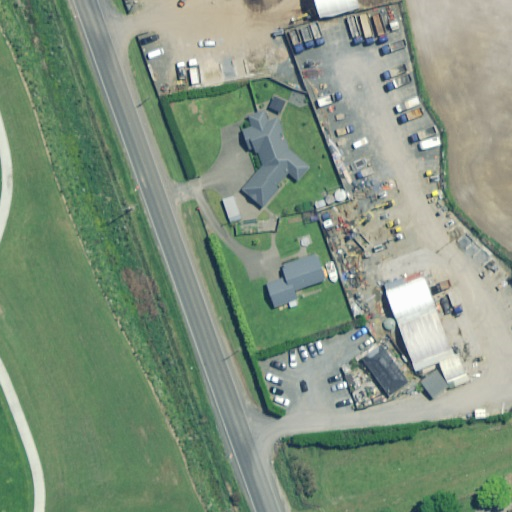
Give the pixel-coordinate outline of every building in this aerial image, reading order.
[(258,154),(262,165),(241,190),(263,209),(279,190),(276,187),(287,174),(298,184),(311,169),(288,150),(278,118),(268,121),(265,112),(249,117),(252,126),(242,129),(249,152),(253,151),(254,155),(258,154)] [(324,281),(316,255),(281,266),(285,277),(266,283),(274,308),(297,300),(294,291),(324,281)] [(438,361),(453,356),(433,304),(395,318),(414,370),(438,361)] [(408,383),(381,346),(362,359),(389,397),(408,383)] [(453,356),(438,361),(448,388),(468,381),(458,354),(453,356)] [(447,389),(436,372),(420,382),(432,399),(447,389)]
